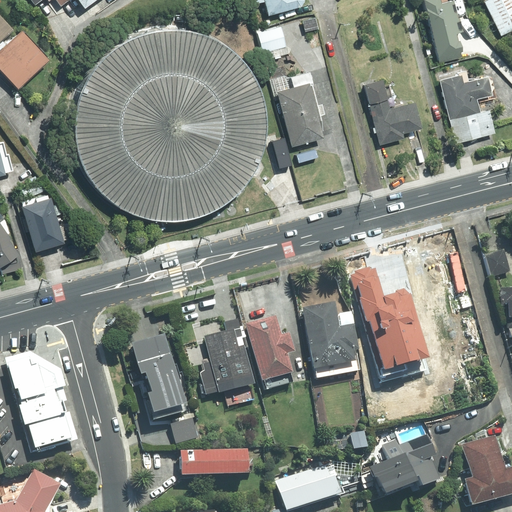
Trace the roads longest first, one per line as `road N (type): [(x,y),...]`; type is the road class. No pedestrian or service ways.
road 1 (secondary): [(511,183),(68,301)]
road 2 (residential): [(114,511),(111,464),(68,301)]
